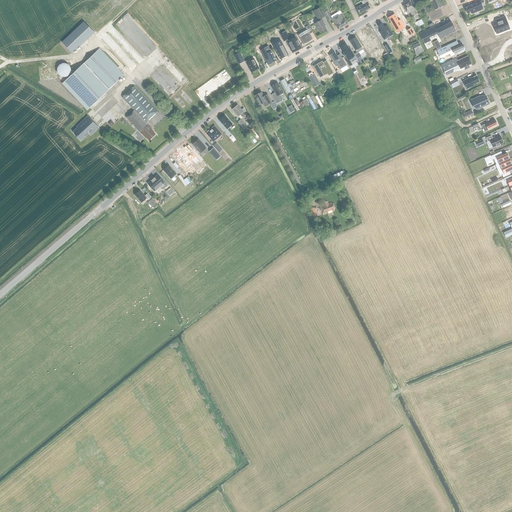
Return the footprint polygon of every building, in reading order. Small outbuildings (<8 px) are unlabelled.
[(357,8),(356,8),(360,14),(360,13),(365,11),(364,10),(365,10),(370,8),(371,8),(367,2),(366,1),(367,0),(360,0),(361,1),(361,2),(362,1),(363,4),(357,8)] [(431,3),(427,5),(428,7),(432,5),(434,10),(443,6),(439,0),(427,0),(429,2),(430,2),(431,3)] [(475,3),(464,7),(466,12),(470,11),(471,14),(478,11),(483,9),(481,3),(484,2),(483,0),(473,0),(474,0),(475,3)] [(414,10),(415,9),(414,8),(410,2),(403,6),(406,12),(407,12),(408,14),(410,12),(412,16),(417,13),(414,10)] [(428,7),(427,5),(425,6),(424,4),(420,6),(424,15),(428,12),(426,7),(428,7)] [(313,11),(319,21),(315,24),(320,33),(326,29),(323,23),(321,19),(325,16),(320,8),(313,11)] [(343,17),(342,14),(340,11),(331,16),(327,10),(323,12),(328,21),(332,18),(335,25),(338,29),(347,24),(345,19),(344,20),(343,18),(343,17)] [(394,14),(388,18),(395,29),(403,25),(400,20),(398,21),(394,14)] [(498,24),(493,26),(496,32),(496,34),(497,33),(497,34),(501,32),(510,29),(505,16),(495,20),(495,21),(496,20),(498,24)] [(483,17),(472,22),(478,34),(489,29),(483,17)] [(84,21),(62,42),(72,53),(94,33),(84,21)] [(429,29),(418,34),(422,41),(436,33),(439,39),(455,31),(450,22),(431,32),(429,29)] [(378,25),(377,25),(381,31),(379,32),(383,38),(391,33),(392,34),(391,35),(391,36),(393,35),(387,25),(384,27),(382,23),(380,24),(378,26),(378,25)] [(306,30),(297,35),(303,44),(306,43),(311,40),(312,39),(309,34),(313,32),(309,25),(305,27),(306,30)] [(277,29),(272,31),(273,35),(275,34),(277,37),(281,36),(277,29)] [(379,44),(374,35),(372,36),(371,34),(372,33),(369,29),(362,33),(366,40),(361,43),(367,53),(373,50),(372,48),(379,44)] [(285,31),(280,34),(281,36),(284,42),(290,39),(285,31)] [(295,38),(287,42),(292,52),(301,48),(295,37),(295,38)] [(355,37),(349,41),(355,50),(357,53),(354,54),(357,59),(360,57),(361,56),(358,52),(363,49),(355,37)] [(511,38),(491,46),(492,50),(488,51),(491,58),(501,55),(502,58),(511,55),(511,38)] [(280,41),(273,45),(280,59),(287,55),(280,41)] [(451,44),(437,50),(440,58),(449,54),(451,56),(464,50),(461,42),(457,44),(457,45),(453,47),(451,44)] [(423,52),(419,43),(412,46),(417,55),(423,52)] [(346,44),(341,47),(344,52),(343,52),(347,60),(346,61),(349,67),(352,65),(349,60),(355,56),(356,59),(357,59),(354,54),(350,48),(349,48),(346,44)] [(387,44),(384,46),(388,54),(392,52),(387,44)] [(268,46),(260,50),(268,65),(276,61),(268,46)] [(97,100),(124,75),(99,49),(73,74),(65,81),(62,84),(87,110),(89,108),(97,100)] [(239,52),(234,55),(239,64),(244,61),(239,52)] [(334,52),(329,55),(331,59),(332,59),(333,61),(332,61),(335,66),(337,65),(339,69),(346,65),(340,54),(337,56),(334,52)] [(455,58),(441,65),(445,75),(463,67),(464,70),(469,68),(468,65),(471,64),(467,56),(457,61),(455,58)] [(253,58),(245,62),(250,71),(252,70),(253,72),(257,70),(256,68),(258,67),(253,58)] [(319,66),(314,68),(318,74),(321,72),(322,75),(326,72),(328,76),(333,73),(326,60),(323,62),(322,61),(317,64),(319,66)] [(58,68),(57,70),(58,72),(59,74),(61,76),(63,77),(65,77),(67,76),(69,74),(71,72),(71,70),(71,68),(69,66),(67,64),(65,63),(63,63),(61,64),(59,66),(58,68)] [(314,74),(309,77),(314,87),(319,84),(314,74)] [(469,78),(463,81),(465,80),(468,88),(472,86),(476,83),(479,82),(476,76),(473,77),(469,78)] [(287,92),(293,89),(290,84),(290,83),(287,85),(284,79),(280,81),(287,92)] [(275,93),(271,95),(276,104),(283,100),(280,94),(283,93),(277,83),(272,86),(271,86),(275,93)] [(158,111),(135,86),(121,98),(133,111),(126,118),(142,135),(146,139),(149,142),(156,135),(151,129),(152,129),(146,123),(158,111)] [(261,92),(255,96),(260,105),(263,103),(265,107),(272,103),(267,95),(263,97),(261,92)] [(478,97),(470,101),(473,107),(477,105),(479,109),(489,104),(486,96),(479,99),(478,97)] [(299,103),(297,100),(295,102),(293,99),(290,100),(297,111),(299,110),(297,106),(300,104),(299,103)] [(247,116),(241,107),(235,111),(241,120),(247,116)] [(474,116),(471,110),(463,114),(466,119),(474,116)] [(88,116),(77,126),(80,130),(75,134),(77,136),(77,137),(78,137),(81,140),(84,136),(82,134),(86,130),(90,134),(98,127),(94,123),(92,125),(86,118),(89,116),(88,116)] [(225,116),(219,121),(225,128),(227,129),(232,124),(225,116)] [(495,119),(481,126),(483,129),(485,128),(486,130),(497,125),(495,119)] [(249,130),(243,122),(240,125),(246,133),(249,130)] [(210,129),(207,132),(207,133),(213,141),(214,140),(221,135),(214,127),(210,130),(210,129)] [(142,139),(138,137),(139,136),(135,132),(133,135),(141,141),(142,139)] [(235,144),(239,141),(233,133),(229,137),(235,144)] [(491,136),(486,138),(488,142),(490,141),(490,142),(493,147),(496,146),(496,147),(497,146),(500,145),(499,144),(503,143),(500,136),(492,139),(491,136)] [(198,139),(192,144),(200,153),(206,148),(198,139)] [(216,143),(213,146),(219,152),(222,150),(216,143)] [(213,148),(209,152),(216,160),(220,156),(213,148)] [(207,165),(201,159),(199,161),(191,151),(185,156),(183,153),(177,158),(187,170),(192,165),(199,172),(207,165)] [(490,156),(484,159),(485,162),(492,159),(490,157),(492,156),(493,160),(496,158),(499,163),(509,159),(507,153),(501,155),(500,152),(490,156)] [(499,163),(495,165),(497,170),(501,168),(511,164),(509,159),(499,163)] [(511,165),(511,164),(501,168),(503,174),(502,175),(503,178),(510,174),(509,171),(511,170),(511,165)] [(169,165),(163,170),(170,179),(176,174),(169,165)] [(179,177),(183,183),(189,178),(180,166),(175,169),(180,176),(179,177)] [(151,181),(147,184),(154,191),(159,186),(162,190),(166,185),(157,175),(155,177),(154,177),(154,178),(151,180),(151,181)] [(511,177),(511,175),(503,179),(505,182),(507,181),(509,186),(511,185),(511,177)] [(140,190),(135,195),(141,202),(146,198),(148,200),(150,198),(147,194),(145,196),(140,190)] [(323,215),(331,212),(335,210),(334,209),(335,209),(333,203),(332,204),(331,202),(328,203),(327,202),(323,203),(324,205),(320,207),(323,215)] [(511,206),(503,209),(506,219),(511,217),(511,206)] [(511,228),(511,229),(509,230),(508,230),(507,231),(503,232),(505,237),(509,236),(510,235),(511,235),(511,234),(511,228)]
